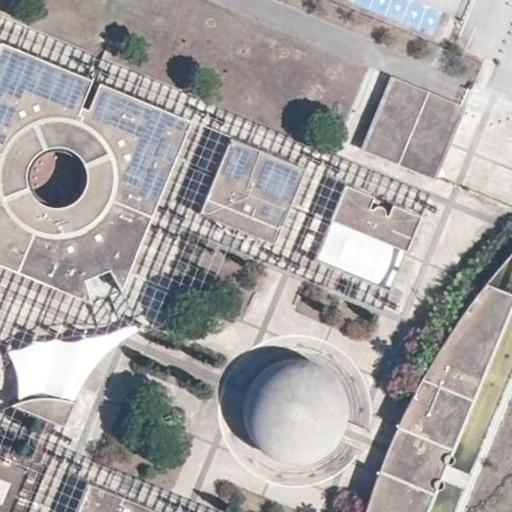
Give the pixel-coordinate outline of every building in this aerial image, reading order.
[(91,79),(0,41),(0,264),(90,302),(84,280),(109,268),(121,290),(190,121),(99,83),(88,109),(80,106),(91,79)] [(391,77),(360,151),(431,181),(461,107),(391,77)] [(257,232),(259,237),(275,244),(306,169),(231,139),(201,213),(218,220),(219,218),(225,217),(229,215),(234,215),(238,214),(243,215),(245,216),(248,218),(252,223),(255,227),(257,232)] [(369,208),(373,197),(346,186),(332,222),(406,252),(420,216),(393,205),(388,215),(383,213),(382,211),(381,208),(380,207),(378,206),(375,207),(373,210),(369,208)] [(253,237),(259,237),(257,232),(255,227),(252,223),(248,218),(245,216),(243,215),(238,214),(234,215),(229,215),(225,217),(219,218),(218,220),(222,224),(226,227),(230,230),(234,233),(238,235),(242,236),(245,237),(249,237),(253,237)] [(333,228),(325,249),(381,269),(388,248),(333,228)] [(451,455),(511,306),(511,294),(485,283),(480,289),(476,294),(472,299),(467,307),(460,316),(453,325),(447,334),(442,344),(436,353),(430,363),(425,372),(419,382),(414,392),(410,401),(405,409),(401,417),(398,423),(397,426),(389,443),(388,448),(385,456),(378,472),(375,482),(371,495),(367,506),(365,511),(427,511),(437,489),(438,490),(439,490),(441,489),(442,488),(443,488),(443,487),(443,486),(443,485),(443,484),(442,482),(442,481),(441,481),(447,465),(448,465),(449,465),(450,465),(451,465),(453,464),(454,463),(455,462),(455,461),(455,460),(455,458),(454,457),(453,456),(451,455)] [(368,429),(344,419),(345,416),(345,412),(345,407),(345,403),(344,398),(343,393),(341,389),(339,384),(333,375),(329,371),(325,368),(320,364),(314,361),(307,359),(300,357),(294,357),(289,357),(284,358),(279,359),(274,361),(270,363),(265,366),(260,369),(256,373),(254,376),(250,380),(247,387),(244,394),(242,401),(242,409),(242,415),(243,421),(245,428),(249,434),(252,440),(256,445),(263,451),(269,454),(275,457),(284,460),(291,460),(301,460),(309,458),(316,455),(322,452),(330,446),(336,439),(360,449),(361,447),(366,438),(368,431),(368,429)] [(17,403),(13,405),(63,426),(74,402),(68,401),(60,399),(53,399),(45,399),(41,399),(33,399),(28,400),(23,401),(17,403)] [(28,511),(47,468),(0,448),(0,511),(28,511)] [(156,511),(87,483),(75,511),(156,511)]
